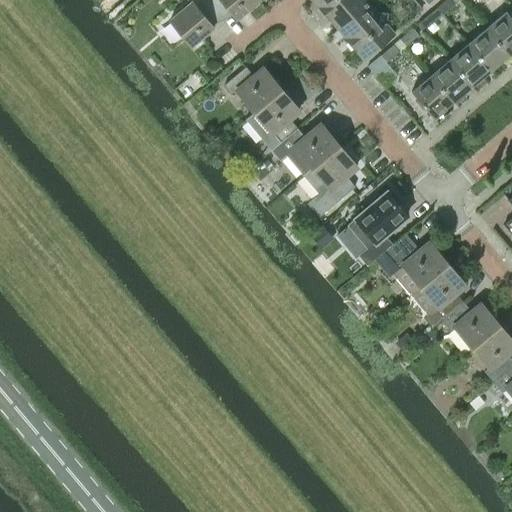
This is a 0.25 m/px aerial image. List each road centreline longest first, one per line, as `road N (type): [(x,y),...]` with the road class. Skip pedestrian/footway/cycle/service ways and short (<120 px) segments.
road 1 (residential): [(433,203),(271,15)]
road 2 (secondary): [(102,511),(0,390)]
road 3 (residential): [(511,295),(433,203)]
